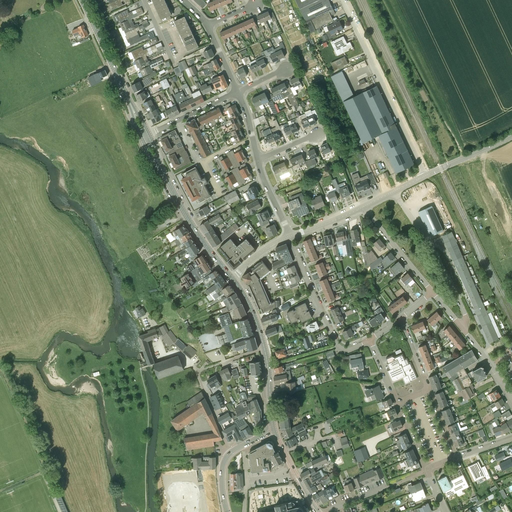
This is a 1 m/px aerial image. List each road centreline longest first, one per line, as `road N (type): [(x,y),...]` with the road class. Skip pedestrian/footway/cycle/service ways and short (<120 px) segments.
road 1 (residential): [(425,175),(342,0)]
road 2 (track): [(462,158),(383,0)]
road 3 (secondary): [(231,279),(145,136)]
road 4 (unclassified): [(462,327),(443,268),(393,191)]
road 5 (residential): [(289,236),(337,346),(369,339)]
road 6 (secondary): [(145,136),(82,0)]
